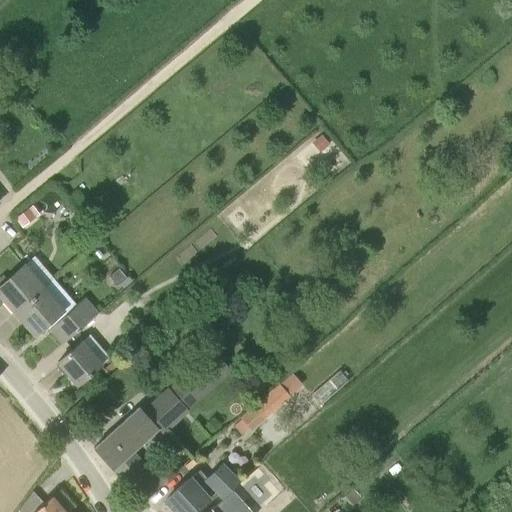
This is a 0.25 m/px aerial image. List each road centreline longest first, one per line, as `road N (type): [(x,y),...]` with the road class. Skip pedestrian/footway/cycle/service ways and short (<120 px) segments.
road 1 (track): [(255,0),(0,217)]
road 2 (tertiary): [(120,511),(100,475),(0,366)]
